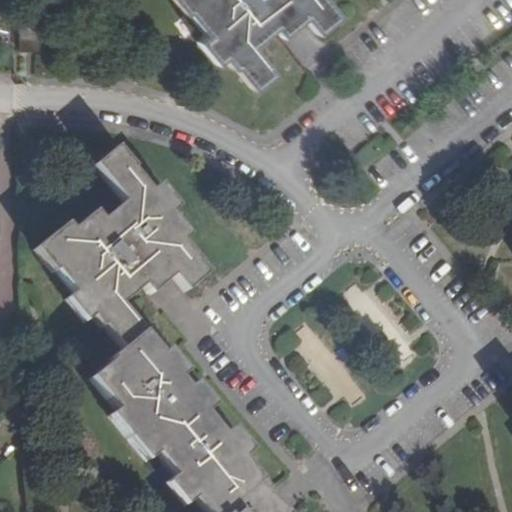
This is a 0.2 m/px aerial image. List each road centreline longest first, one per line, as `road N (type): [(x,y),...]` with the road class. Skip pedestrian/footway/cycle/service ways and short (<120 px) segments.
road 1 (unclassified): [(337,236),(246,314),(246,350),(324,444),(356,448),(451,367),(443,335),(365,244)]
road 2 (unclassified): [(337,236),(263,170),(196,132),(122,111),(0,98)]
